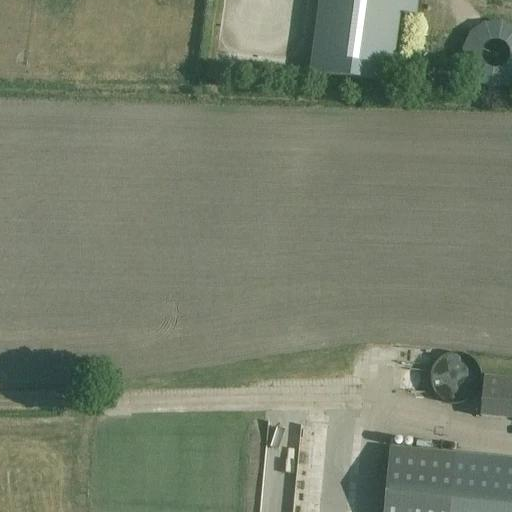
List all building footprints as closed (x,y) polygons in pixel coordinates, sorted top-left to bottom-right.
[(321,0),(311,75),(391,86),(401,14),(417,16),(418,0),(321,0)] [(511,93),(511,28),(482,36),(496,97),(511,93)] [(511,380),(485,378),(484,388),(481,418),(511,420),(511,380)] [(231,430),(232,465),(248,464),(246,429),(231,430)] [(511,511),(511,460),(391,449),(384,511),(511,511)] [(310,511),(311,500),(277,499),(276,511),(310,511)] [(331,511),(364,511),(365,501),(332,500),(331,511)]
